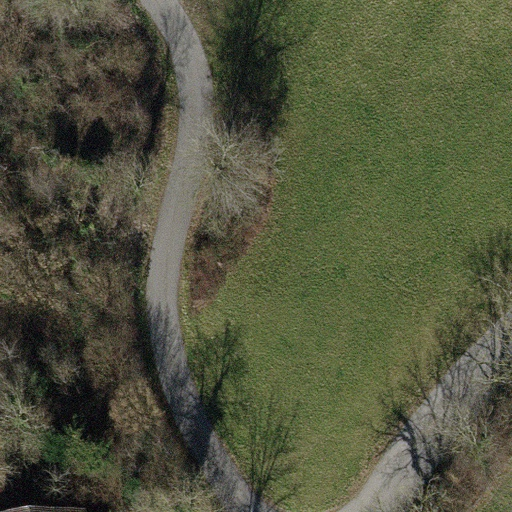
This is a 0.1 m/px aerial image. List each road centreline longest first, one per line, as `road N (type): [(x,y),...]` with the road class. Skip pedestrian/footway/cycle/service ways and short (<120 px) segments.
road 1 (residential): [(157,0),(185,36),(195,129),(161,289),(185,404),(249,511)]
road 2 (residential): [(511,346),(371,511)]
